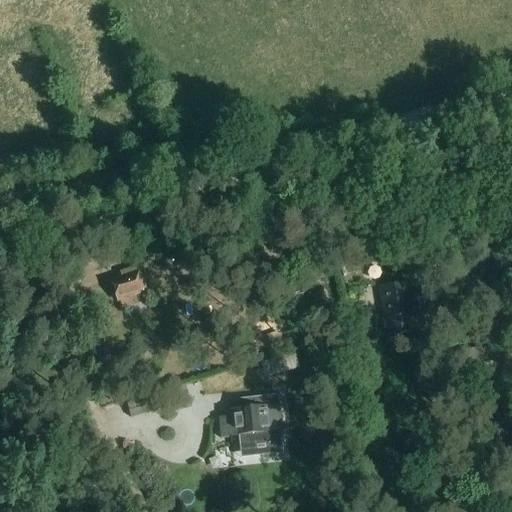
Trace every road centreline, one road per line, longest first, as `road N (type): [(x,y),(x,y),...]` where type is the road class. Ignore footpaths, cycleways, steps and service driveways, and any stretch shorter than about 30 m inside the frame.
road 1 (track): [(0,199),(511,96)]
road 2 (track): [(511,357),(495,297),(309,222),(245,187),(227,153)]
road 3 (track): [(149,511),(0,250)]
